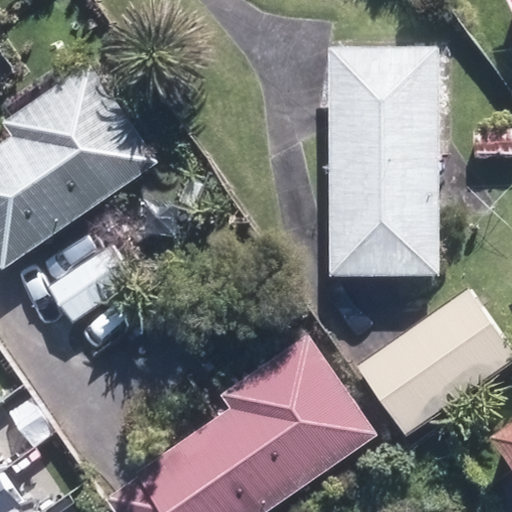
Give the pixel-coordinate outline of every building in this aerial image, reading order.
[(441,276),(441,47),(330,47),(331,277),(441,276)] [(0,265),(0,266),(158,158),(89,58),(0,119),(8,131),(0,136),(0,265)] [(511,134),(482,136),(484,163),(511,161),(511,134)] [(76,316),(135,275),(109,239),(51,280),(76,316)] [(511,358),(466,290),(354,365),(403,438),(511,363),(511,358)] [(265,511),(377,435),(307,335),(218,397),(226,409),(134,472),(136,475),(103,498),(112,511),(265,511)] [(511,422),(497,433),(511,456),(511,422)] [(0,511),(20,511),(0,482),(0,511)]
